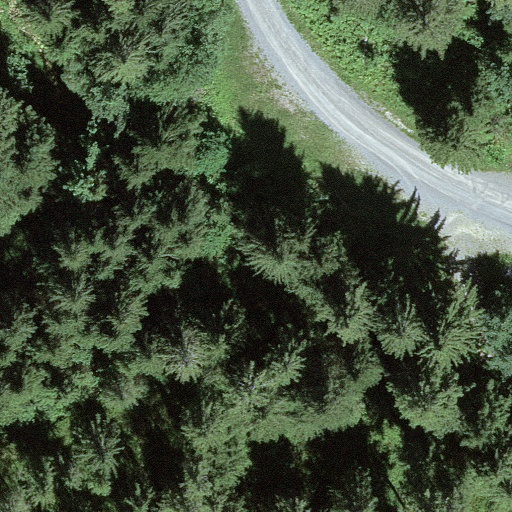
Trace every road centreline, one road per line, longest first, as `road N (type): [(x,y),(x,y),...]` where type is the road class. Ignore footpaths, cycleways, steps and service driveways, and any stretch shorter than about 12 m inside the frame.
road 1 (track): [(248,0),(323,104),(381,155),(472,202)]
road 2 (track): [(472,202),(472,286),(487,331),(511,367)]
